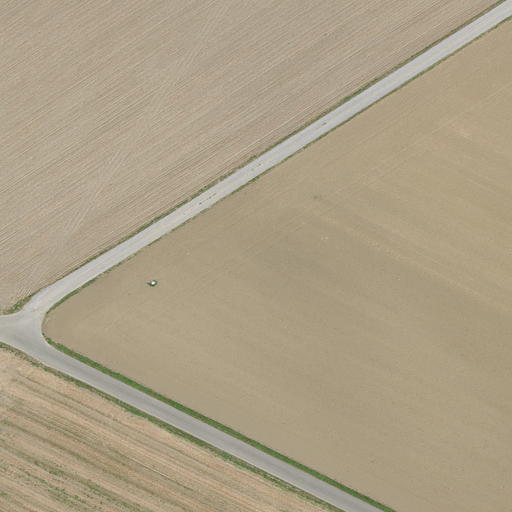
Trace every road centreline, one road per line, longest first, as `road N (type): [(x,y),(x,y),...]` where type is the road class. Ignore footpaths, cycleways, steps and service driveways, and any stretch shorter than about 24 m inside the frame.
road 1 (track): [(511,0),(0,320)]
road 2 (unclassified): [(369,511),(0,330)]
